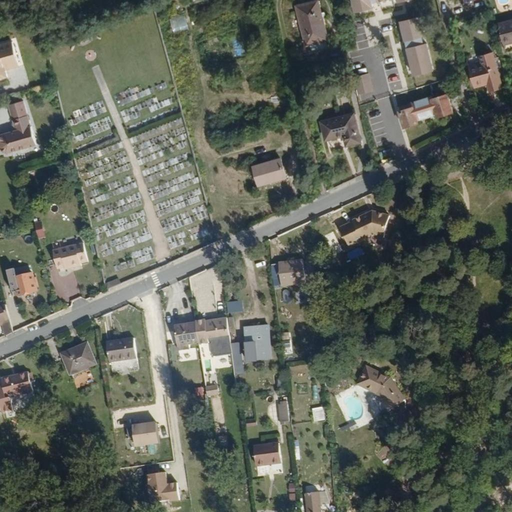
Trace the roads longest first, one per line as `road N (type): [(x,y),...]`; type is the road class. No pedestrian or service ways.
road 1 (residential): [(0,349),(511,110)]
road 2 (track): [(466,511),(470,243),(465,193),(446,143)]
road 3 (track): [(0,477),(144,511)]
